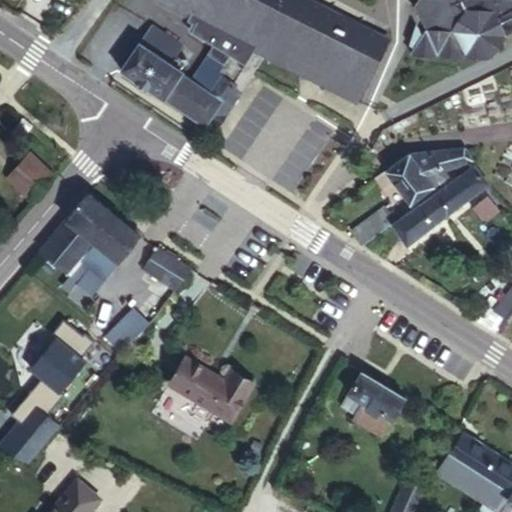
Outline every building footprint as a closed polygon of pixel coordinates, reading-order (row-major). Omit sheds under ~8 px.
[(379,41),(296,0),(141,0),(142,0),(241,50),(236,60),(221,53),(213,67),(242,82),(259,58),(345,104),(379,41)] [(511,0),(458,0),(456,3),(463,17),(452,35),(428,32),(423,38),(408,53),(402,59),(481,67),(500,42),(495,28),(511,22),(511,0)] [(456,3),(458,0),(415,0),(404,15),(428,32),(452,35),(463,17),(456,3)] [(500,42),(511,38),(511,22),(495,28),(500,42)] [(181,76),(193,58),(147,28),(115,75),(196,129),(203,119),(215,100),(225,106),(242,82),(213,67),(199,90),(181,76)] [(408,53),(423,38),(415,30),(401,47),(408,53)] [(213,126),(225,106),(215,100),(203,119),(213,126)] [(475,163),(458,144),(410,146),(383,166),(409,199),(456,164),(463,172),(475,163)] [(43,161),(25,146),(1,174),(33,202),(58,174),(51,168),(43,161)] [(51,168),(59,160),(51,152),(43,161),(51,168)] [(409,244),(490,181),(475,163),(463,172),(410,213),(394,226),(409,244)] [(410,213),(392,191),(345,227),(363,249),(394,226),(410,213)] [(134,241),(80,198),(33,255),(64,279),(76,267),(72,263),(88,244),(112,266),(134,241)] [(112,266),(88,244),(72,263),(76,267),(95,285),(112,266)] [(188,273),(147,249),(138,268),(178,291),(188,273)] [(487,340),(511,307),(511,280),(493,304),(479,297),(466,318),(462,318),(460,323),(487,340)] [(104,345),(120,360),(147,333),(130,318),(104,345)] [(0,455),(24,467),(53,429),(41,419),(58,398),(54,394),(82,367),(79,364),(93,350),(83,342),(82,344),(63,328),(33,356),(37,360),(27,372),(37,382),(23,398),(27,401),(10,422),(14,425),(0,440),(0,455)] [(234,428),(255,389),(229,374),(221,388),(179,366),(166,391),(234,428)] [(385,422),(399,397),(354,371),(339,397),(357,407),(385,422)] [(345,428),(357,407),(339,397),(327,418),(345,428)] [(6,418),(10,422),(27,401),(23,398),(6,418)] [(385,422),(357,407),(345,428),(373,443),(385,422)] [(460,492),(486,452),(452,429),(434,459),(449,470),(442,478),(460,492)] [(494,490),(510,467),(486,452),(460,492),(472,501),(486,484),(494,490)] [(449,470),(434,459),(428,468),(442,478),(449,470)] [(501,495),(511,477),(511,468),(510,467),(494,490),(501,495)] [(511,509),(511,477),(501,495),(498,500),(511,509)] [(413,511),(423,486),(404,478),(389,511),(413,511)] [(71,511),(91,511),(100,502),(74,479),(56,500),(71,511)] [(489,511),(498,500),(501,495),(494,490),(486,484),(472,501),(464,511),(489,511)] [(71,511),(56,500),(46,511),(71,511)]
